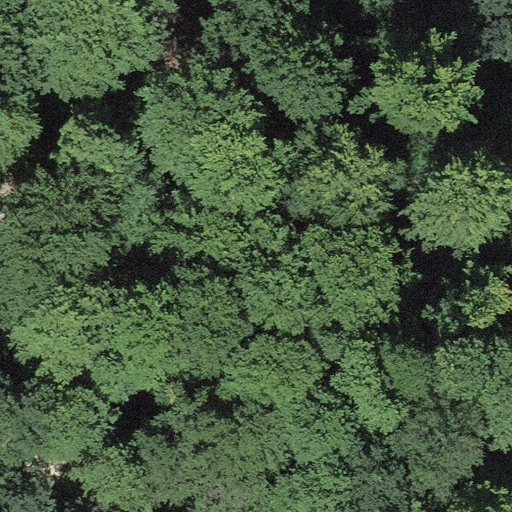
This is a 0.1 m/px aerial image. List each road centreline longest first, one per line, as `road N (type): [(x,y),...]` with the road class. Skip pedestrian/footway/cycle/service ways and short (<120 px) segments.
road 1 (track): [(157,0),(511,307)]
road 2 (track): [(0,450),(257,511)]
road 3 (track): [(0,232),(43,0)]
